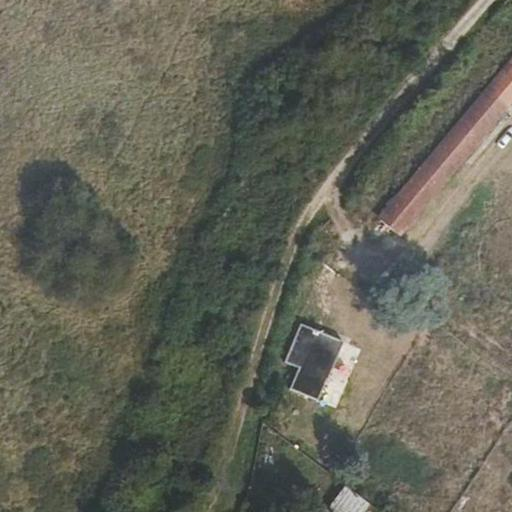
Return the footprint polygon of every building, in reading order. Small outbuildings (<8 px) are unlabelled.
[(511,99),(500,112),(511,124),(511,99)] [(511,124),(500,112),(477,133),(489,146),(511,124)] [(465,168),(489,146),(477,133),(453,156),(465,168)] [(465,168),(453,156),(414,193),(426,205),(465,168)] [(404,226),(426,205),(414,193),(392,214),(404,226)] [(404,226),(392,214),(375,230),(387,242),(404,226)] [(299,363),(292,381),(325,394),(343,348),(296,331),(286,357),(299,363)] [(325,394),(292,381),(286,397),(319,409),(325,394)] [(344,488),(327,511),(359,511),(365,503),(344,488)]
